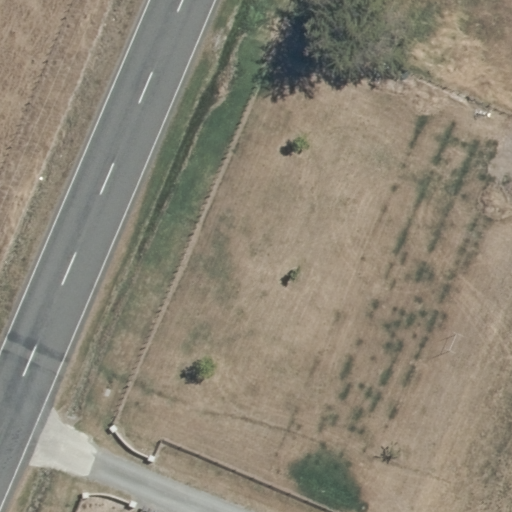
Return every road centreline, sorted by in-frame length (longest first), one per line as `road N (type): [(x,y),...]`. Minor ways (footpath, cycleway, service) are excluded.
road 1 (unclassified): [(0,420),(178,0)]
road 2 (unknown): [(7,402),(255,511)]
